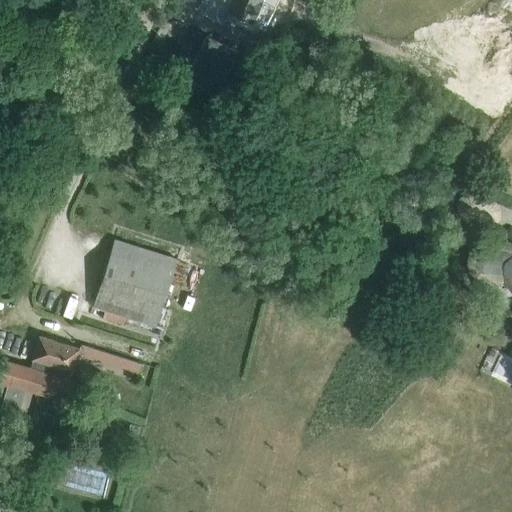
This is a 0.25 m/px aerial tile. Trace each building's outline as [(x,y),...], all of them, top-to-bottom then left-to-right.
[(257,0),(230,0),(228,5),(250,15),(257,0)] [(91,17),(83,32),(111,46),(118,31),(91,17)] [(466,190),(460,203),(484,214),(490,201),(466,190)] [(114,239),(93,306),(105,310),(103,317),(125,325),(128,317),(153,325),(175,259),(133,245),(114,239)] [(470,259),(469,261),(469,263),(470,265),(470,267),(471,267),(471,268),(471,269),(472,269),(472,270),(472,271),(473,271),(473,272),(474,272),(474,273),(475,273),(475,274),(476,274),(477,274),(477,275),(478,275),(480,275),(482,276),(484,276),(485,276),(487,276),(495,274),(497,274),(499,274),(501,274),(503,274),(505,274),(506,274),(507,273),(507,274),(508,275),(509,275),(510,276),(511,276),(511,277),(511,244),(510,243),(508,243),(507,243),(504,243),(501,242),(498,243),(495,243),(493,243),(491,244),(489,244),(487,245),(485,246),(483,246),(481,247),(479,248),(478,249),(476,250),(474,251),(474,252),(473,252),(472,253),(472,254),(471,255),(470,257),(470,259)] [(72,369),(77,355),(139,374),(142,364),(80,345),(79,348),(39,335),(39,336),(34,335),(28,355),(35,358),(32,369),(0,359),(0,381),(11,384),(2,411),(15,415),(23,388),(67,401),(73,381),(66,379),(69,368),(72,369)] [(23,425),(16,453),(24,455),(32,428),(23,425)]
